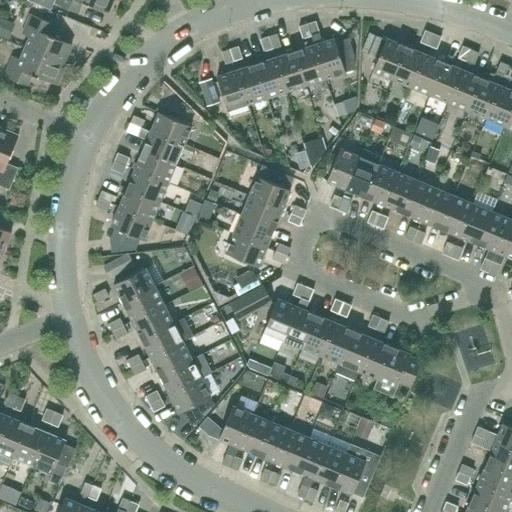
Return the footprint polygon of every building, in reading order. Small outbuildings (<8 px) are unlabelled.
[(110,0),(57,0),(56,4),(78,13),(82,2),(105,12),(110,0)] [(48,35),(53,24),(31,14),(22,34),(30,37),(25,48),(63,64),(71,45),(48,35)] [(0,36),(6,39),(13,23),(0,17),(0,36)] [(311,36),(319,33),(315,21),(307,24),(311,36)] [(302,38),(311,36),(307,24),(299,27),(302,38)] [(428,45),(433,34),(425,30),(420,42),(428,45)] [(374,56),(381,38),(369,33),(362,51),(374,56)] [(272,48),(280,46),(276,34),(268,37),(272,48)] [(436,48),(441,37),(433,34),(428,45),(436,48)] [(264,51),(272,48),(268,37),(260,39),(264,51)] [(325,79),(345,73),(334,38),(314,45),(325,79)] [(392,79),(405,46),(386,38),(372,71),(392,79)] [(305,85),(325,79),(314,45),(294,51),(305,85)] [(411,87),(424,54),(405,46),(392,79),(411,87)] [(466,61),(471,49),(463,46),(458,58),(466,61)] [(233,61),(241,58),(238,47),(229,49),(233,61)] [(55,84),(63,64),(25,48),(20,60),(13,57),(5,76),(27,86),(32,74),(55,84)] [(225,64),(233,61),(229,49),(221,52),(225,64)] [(474,64),(479,53),(471,49),(466,61),(474,64)] [(286,92),(305,85),(294,51),(275,58),(286,92)] [(429,95),(443,62),(424,54),(411,87),(429,95)] [(267,98),(286,92),(275,58),(256,64),(267,98)] [(448,103),(462,70),(443,62),(429,95),(448,103)] [(503,77),(508,65),(500,62),(496,73),(503,77)] [(247,104),(267,98),(256,64),(236,70),(247,104)] [(511,80),(511,78),(511,66),(508,65),(503,77),(511,80)] [(227,111),(247,104),(236,70),(216,77),(227,111)] [(467,111),(481,78),(462,70),(448,103),(467,111)] [(486,119),(500,85),(481,78),(467,111),(486,119)] [(207,106),(218,103),(211,80),(199,84),(207,106)] [(505,126),(511,108),(511,90),(500,85),(486,119),(505,126)] [(342,102),(334,105),(337,116),(346,114),(342,102)] [(183,146),(191,126),(158,112),(150,132),(183,146)] [(141,128),(145,120),(133,115),(130,123),(141,128)] [(385,121),(375,118),(370,129),(380,133),(385,121)] [(138,136),(141,128),(130,123),(126,131),(138,136)] [(406,147),(412,133),(395,125),(389,140),(406,147)] [(7,163),(18,136),(0,128),(0,186),(9,190),(18,168),(7,163)] [(175,164),(183,146),(150,132),(142,151),(175,164)] [(421,137),(413,134),(409,145),(417,148),(421,137)] [(321,140),(303,146),(310,172),(324,153),(321,140)] [(346,190),(359,156),(340,148),(326,181),(346,190)] [(364,197),(378,164),(381,156),(362,149),(359,156),(346,190),(364,197)] [(167,183),(175,164),(142,151),(134,169),(167,183)] [(126,166),(129,158),(117,153),(114,161),(126,166)] [(122,173),(126,166),(114,161),(111,169),(122,173)] [(383,205),(397,172),(378,164),(364,197),(383,205)] [(287,189),(292,178),(265,167),(260,178),(257,176),(249,196),(282,210),(290,190),(287,189)] [(160,202),(167,183),(134,169),(127,188),(160,202)] [(402,213),(416,180),(397,172),(383,205),(402,213)] [(421,221),(435,188),(416,180),(402,213),(421,221)] [(152,221),(160,202),(127,188),(119,207),(152,221)] [(440,229),(454,196),(435,188),(421,221),(440,229)] [(110,203),(113,195),(102,190),(98,198),(110,203)] [(337,210),(342,198),(334,195),(329,207),(337,210)] [(274,228),(282,210),(249,196),(241,215),(274,228)] [(459,237),(472,203),(454,196),(440,229),(459,237)] [(106,211),(110,203),(98,198),(95,206),(106,211)] [(345,213),(350,202),(342,198),(337,210),(345,213)] [(477,245),(491,211),(472,203),(459,237),(477,245)] [(302,218),(306,210),(294,205),(291,213),(302,218)] [(144,240),(152,221),(119,207),(110,226),(111,227),(105,240),(107,252),(132,250),(137,237),(144,240)] [(375,226),(380,214),(372,211),(367,222),(375,226)] [(496,252),(510,219),(491,211),(477,245),(496,252)] [(299,226),(302,218),(291,213),(288,221),(299,226)] [(383,229),(388,218),(380,214),(375,226),(383,229)] [(266,247),(274,228),(241,215),(233,233),(266,247)] [(511,258),(511,220),(510,219),(496,252),(511,258)] [(412,241),(417,230),(409,227),(405,238),(412,241)] [(0,251),(2,252),(11,233),(0,228),(0,251)] [(420,245),(425,233),(417,230),(412,241),(420,245)] [(258,267),(266,247),(233,233),(225,253),(258,267)] [(450,257),(455,246),(447,242),(442,254),(450,257)] [(287,256),(290,248),(278,243),(275,251),(287,256)] [(458,260),(463,249),(455,246),(450,257),(458,260)] [(283,264),(287,256),(275,251),(272,259),(283,264)] [(106,278),(128,266),(122,255),(100,266),(106,278)] [(488,273),(492,261),(484,258),(480,269),(488,273)] [(496,276),(500,265),(492,261),(488,273),(496,276)] [(189,292),(203,285),(194,267),(180,274),(189,292)] [(123,303),(154,287),(145,268),(113,284),(123,303)] [(232,285),(238,296),(260,285),(254,273),(248,271),(236,277),(238,282),(232,285)] [(300,298),(305,287),(297,283),(292,295),(300,298)] [(236,300),(231,302),(235,310),(238,315),(239,318),(271,302),(263,286),(236,300)] [(132,321),(164,305),(154,287),(123,303),(132,321)] [(308,301),(313,290),(305,287),(300,298),(308,301)] [(97,302),(108,297),(104,289),(93,294),(97,302)] [(283,340),(297,307),(277,299),(263,332),(283,340)] [(338,314),(343,302),(335,299),(330,310),(338,314)] [(346,317),(351,306),(343,302),(338,314),(346,317)] [(141,339),(173,323),(164,305),(132,321),(141,339)] [(302,348),(316,315),(297,307),(283,340),(302,348)] [(321,356),(334,323),(316,315),(302,348),(321,356)] [(376,329),(380,318),(373,315),(368,326),(376,329)] [(112,331),(123,326),(119,318),(108,324),(112,331)] [(173,323),(141,339),(150,358),(182,341),(193,336),(184,318),(173,323)] [(384,333),(388,321),(380,318),(376,329),(384,333)] [(339,363),(353,330),(334,323),(321,356),(339,363)] [(116,339),(127,333),(123,326),(112,331),(116,339)] [(339,363),(336,372),(355,380),(358,371),(372,338),(353,330),(339,363)] [(414,345),(419,334),(411,331),(406,342),(414,345)] [(377,379),(391,346),(372,338),(358,371),(377,379)] [(160,376),(192,359),(182,341),(150,358),(160,376)] [(377,379),(373,388),(393,397),(397,387),(399,382),(410,387),(421,360),(410,356),(410,354),(391,346),(377,379)] [(130,368),(142,362),(137,354),(126,360),(130,368)] [(169,394),(201,378),(212,372),(203,354),(192,359),(160,376),(169,394)] [(135,375),(146,370),(142,362),(130,368),(135,375)] [(215,405),(206,388),(201,378),(169,394),(178,413),(182,411),(193,430),(215,405)] [(322,398),(326,389),(316,385),(312,394),(322,398)] [(149,404),(160,398),(156,391),(145,396),(149,404)] [(12,408),(17,396),(9,393),(4,404),(12,408)] [(20,411),(25,400),(17,396),(12,408),(20,411)] [(153,412),(164,406),(160,398),(149,404),(153,412)] [(238,447),(252,414),(232,406),(218,439),(238,447)] [(391,427),(397,412),(386,407),(380,423),(391,427)] [(50,423),(54,412),(47,409),(42,420),(50,423)] [(0,436),(8,416),(0,412),(0,436)] [(58,427),(63,415),(54,412),(50,423),(58,427)] [(257,455),(271,422),(252,414),(238,447),(257,455)] [(0,462),(10,466),(13,457),(27,424),(8,416),(0,436),(0,462)] [(276,463),(290,430),(271,422),(257,455),(276,463)] [(511,450),(511,427),(502,423),(494,443),(511,450)] [(32,465),(46,432),(27,424),(13,457),(32,465)] [(486,439),(489,431),(477,427),(474,435),(486,439)] [(295,471),(308,438),(290,430),(276,463),(295,471)] [(46,432),(32,465),(44,470),(52,473),(48,481),(58,486),(66,467),(67,468),(75,449),(64,444),(65,441),(46,432)] [(482,447),(486,439),(474,435),(471,442),(482,447)] [(308,438),(295,471),(306,475),(302,484),(310,487),(313,479),(327,445),(308,438)] [(511,450),(494,443),(486,462),(511,472),(511,450)] [(346,453),(332,486),(352,495),(353,491),(364,495),(380,456),(350,444),(346,453)] [(332,486),(346,453),(327,445),(313,479),(332,486)] [(230,468),(234,456),(226,453),(222,464),(230,468)] [(238,471),(242,459),(234,456),(230,468),(238,471)] [(511,472),(486,462),(479,480),(511,494),(511,495),(511,494),(511,472)] [(470,477),(473,469),(462,464),(458,472),(470,477)] [(267,483),(272,472),(264,468),(259,480),(267,483)] [(275,486),(280,475),(272,472),(267,483),(275,486)] [(466,485),(470,477),(458,472),(455,480),(466,485)] [(504,511),(511,495),(511,494),(479,480),(471,499),(501,511),(504,511)] [(88,497),(93,485),(85,482),(80,493),(88,497)] [(305,499),(310,487),(302,484),(297,496),(305,499)] [(393,502),(398,490),(385,484),(379,496),(393,502)] [(93,485),(88,497),(96,500),(101,489),(93,485)] [(313,502),(318,491),(310,487),(305,499),(313,502)] [(15,504),(18,497),(8,493),(5,500),(15,504)] [(81,511),(84,506),(65,498),(58,511),(81,511)] [(125,511),(130,501),(122,498),(116,511),(125,511)] [(501,511),(471,499),(465,511),(501,511)] [(336,511),(344,511),(348,503),(340,500),(335,511),(336,511)] [(135,511),(138,505),(130,501),(125,511),(135,511)] [(448,511),(454,511),(457,507),(446,502),(443,510),(448,511)]
